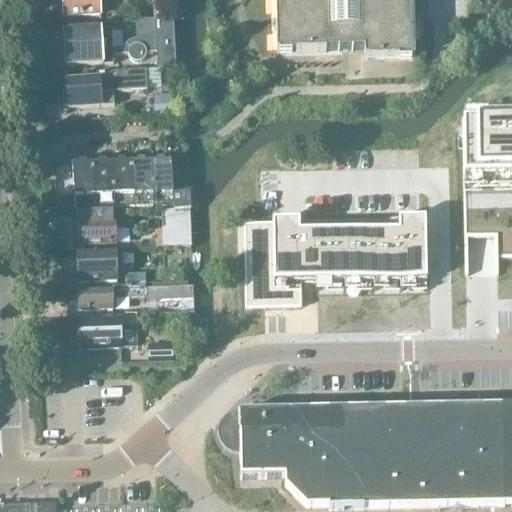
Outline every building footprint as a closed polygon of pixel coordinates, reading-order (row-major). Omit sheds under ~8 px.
[(62,0),(63,5),(60,8),(61,13),(64,15),(64,19),(100,16),(99,2),(122,0),(62,0)] [(414,61),(414,43),(417,43),(421,40),(423,36),(423,31),(420,26),(416,24),(414,24),(413,0),(275,0),(276,55),(342,54),(365,53),(365,62),(414,61)] [(123,50),(112,50),(111,32),(63,35),(63,37),(60,38),(58,35),(55,38),(56,47),(58,49),(61,47),(64,46),(65,69),(113,67),(113,58),(128,58),(128,59),(129,60),(130,62),(131,63),(133,64),(134,65),(137,65),(138,65),(140,64),(142,63),(143,62),(144,62),(145,61),(145,59),(146,58),(146,56),(156,55),(157,70),(176,69),(173,21),(135,23),(136,41),(134,41),(133,41),(130,42),(129,43),(127,44),(125,46),(123,49),(123,50)] [(97,75),(97,81),(66,83),(67,93),(64,93),(61,96),(62,107),(65,110),(68,110),(68,111),(114,108),(113,94),(147,92),(146,72),(97,75)] [(511,120),(503,120),(487,121),(462,121),(462,135),(462,150),(463,205),(464,240),(467,240),(494,240),(494,260),(497,260),(511,259),(511,120)] [(170,161),(150,162),(153,208),(174,208),(174,212),(189,212),(190,212),(189,195),(188,195),(173,196),(170,161)] [(131,162),(111,163),(114,209),(134,209),(131,162)] [(150,162),(131,162),(134,209),(153,208),(150,162)] [(95,210),(92,163),(72,164),(75,210),(95,210)] [(111,163),(92,163),(95,210),(114,209),(111,163)] [(190,248),(189,212),(174,212),(160,213),(161,232),(155,233),(155,250),(163,249),(190,248)] [(125,231),(124,213),(76,215),(77,248),(116,246),(115,232),(125,231)] [(299,226),(243,227),(245,313),(301,312),(300,283),(312,283),(312,287),(426,284),(425,224),(398,225),(398,236),(299,238),(299,226)] [(77,253),(78,285),(117,283),(116,251),(77,253)] [(125,289),(145,288),(145,275),(125,276),(125,289)] [(178,289),(146,290),(146,301),(163,301),(163,316),(194,316),(193,288),(178,289)] [(146,290),(78,292),(79,314),(112,313),(112,302),(146,301),(146,290)] [(79,320),(80,341),(80,352),(121,350),(120,329),(136,328),(136,318),(79,320)] [(171,363),(170,348),(149,348),(149,363),(171,363)] [(235,454),(239,454),(240,481),(284,480),(284,490),(306,510),(328,510),(327,511),(344,511),(511,508),(511,409),(326,413),(238,414),(238,419),(236,419),(231,420),(228,422),(224,426),(222,430),(221,434),(221,438),(222,442),(224,447),(227,450),(230,452),(235,454)]
